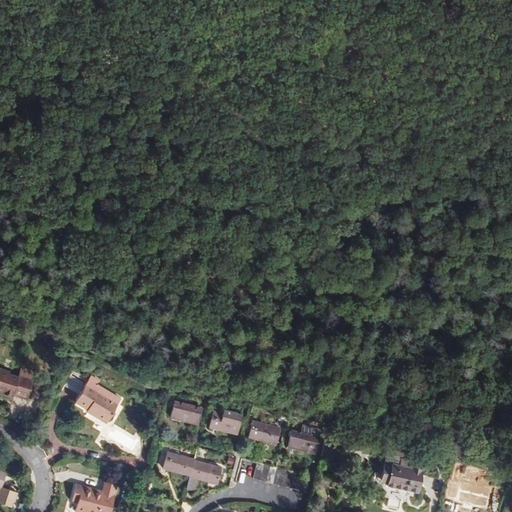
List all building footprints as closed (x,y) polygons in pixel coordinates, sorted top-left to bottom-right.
[(0,369),(0,393),(13,398),(13,396),(27,401),(36,373),(22,368),(19,377),(10,375),(11,373),(0,369)] [(98,385),(100,381),(92,376),(89,380),(98,385)] [(106,424),(121,399),(98,385),(89,380),(76,403),(88,410),(94,414),(94,417),(106,424)] [(174,402),(170,418),(198,425),(202,408),(174,402)] [(213,412),(209,428),(236,435),(242,415),(224,410),(223,414),(213,412)] [(252,421),(248,438),(276,445),(280,428),(252,421)] [(319,437),(320,430),(306,427),(304,434),(319,437)] [(315,454),(319,437),(304,434),(292,431),(288,448),(315,454)] [(331,455),(336,438),(325,435),(320,458),(328,460),(330,454),(331,455)] [(190,476),(194,461),(194,460),(167,453),(163,469),(190,476)] [(217,484),(221,468),(194,461),(190,476),(187,489),(194,491),(197,479),(217,484)] [(401,465),(386,462),(380,483),(388,485),(388,486),(417,493),(423,467),(402,462),(401,465)] [(315,478),(276,468),(258,463),(254,479),(310,494),(315,478)] [(457,481),(446,479),(441,497),(483,507),(488,487),(457,479),(457,481)] [(102,491),(77,484),(72,502),(78,504),(75,511),(110,511),(118,486),(105,483),(102,491)] [(17,493),(9,491),(8,494),(0,491),(0,504),(12,508),(17,493)]
